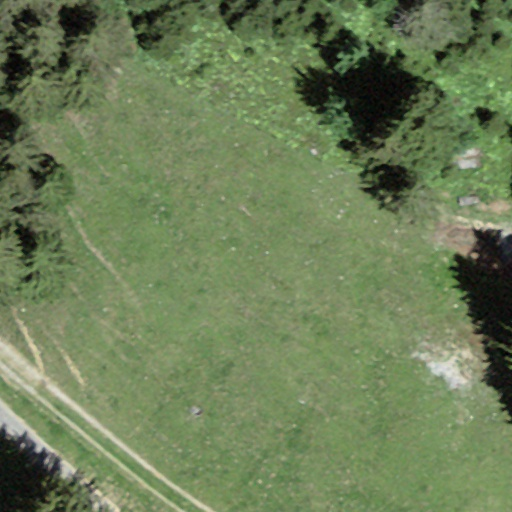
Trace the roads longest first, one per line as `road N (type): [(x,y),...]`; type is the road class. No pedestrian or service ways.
road 1 (track): [(0,367),(199,511)]
road 2 (track): [(113,511),(0,409)]
